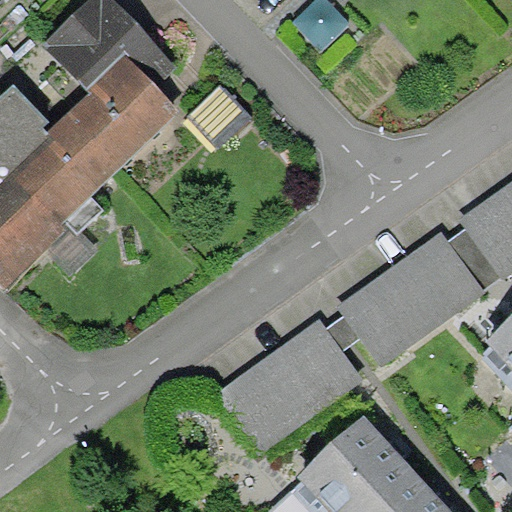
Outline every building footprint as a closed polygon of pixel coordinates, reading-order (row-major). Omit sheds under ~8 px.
[(105,0),(98,0),(46,49),(93,99),(58,132),(107,185),(177,119),(148,89),(170,69),(105,0)] [(107,185),(58,132),(49,140),(41,132),(49,125),(16,89),(0,104),(0,284),(5,289),(65,234),(60,229),(107,185)] [(511,185),(455,226),(499,290),(511,280),(511,185)] [(431,235),(334,311),(384,375),(481,300),(431,235)] [(511,325),(484,350),(511,382),(511,325)] [(311,333),(211,411),(255,467),(355,389),(311,333)] [(358,425),(286,481),(308,511),(364,511),(404,480),(358,425)] [(432,511),(404,480),(364,511),(432,511)]
